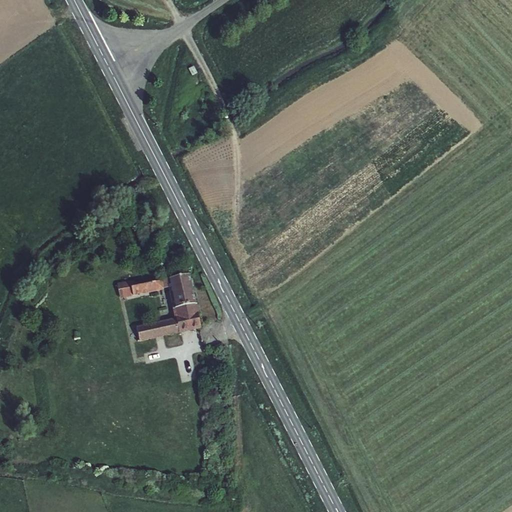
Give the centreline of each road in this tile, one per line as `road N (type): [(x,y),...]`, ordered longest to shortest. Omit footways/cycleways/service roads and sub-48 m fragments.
road 1 (tertiary): [(337,511),(111,72)]
road 2 (unclassified): [(111,72),(220,0)]
road 3 (track): [(225,110),(167,0)]
